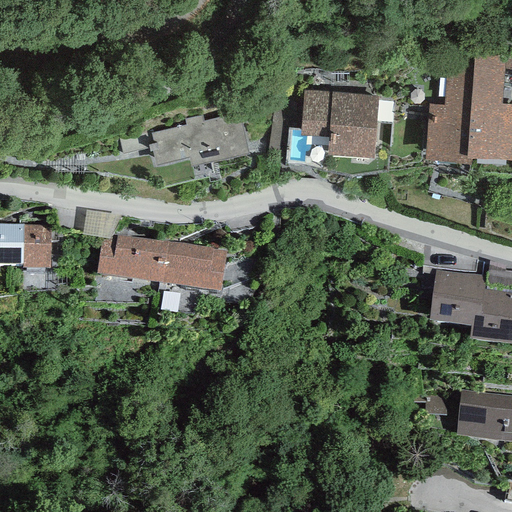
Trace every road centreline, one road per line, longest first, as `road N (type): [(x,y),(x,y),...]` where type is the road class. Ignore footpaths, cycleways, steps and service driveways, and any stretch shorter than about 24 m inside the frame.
road 1 (residential): [(0,190),(161,213),(320,196),(511,252)]
road 2 (trunk): [(511,443),(422,432),(0,417)]
road 3 (residential): [(245,0),(216,55),(193,76),(0,138)]
road 4 (unclassified): [(0,44),(137,36),(168,26),(200,0)]
